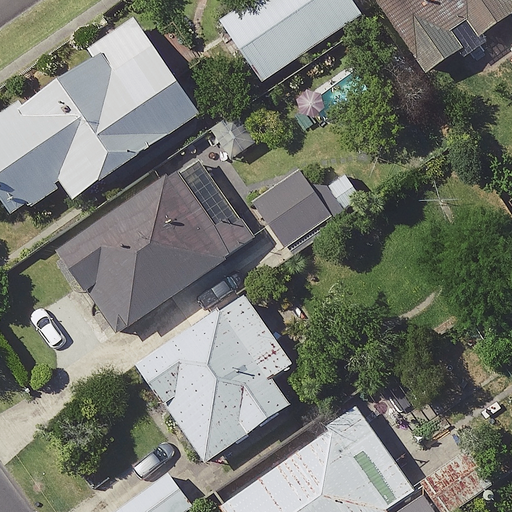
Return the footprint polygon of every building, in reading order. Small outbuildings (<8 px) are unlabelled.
[(367,23),(351,0),(258,0),(225,21),(267,87),(367,23)] [(511,24),(511,5),(508,0),(378,0),(430,78),(511,24)] [(207,118),(142,21),(95,52),(101,61),(0,129),(0,188),(22,221),(70,189),(79,204),(207,118)] [(253,243),(200,166),(68,257),(122,334),(253,243)] [(318,194),(299,168),(255,200),(298,259),(370,208),(346,175),(318,194)] [(301,366),(253,296),(146,369),(211,466),(296,409),(277,382),(301,366)] [(399,511),(421,497),(362,414),(226,511),(227,511),(399,511)]
